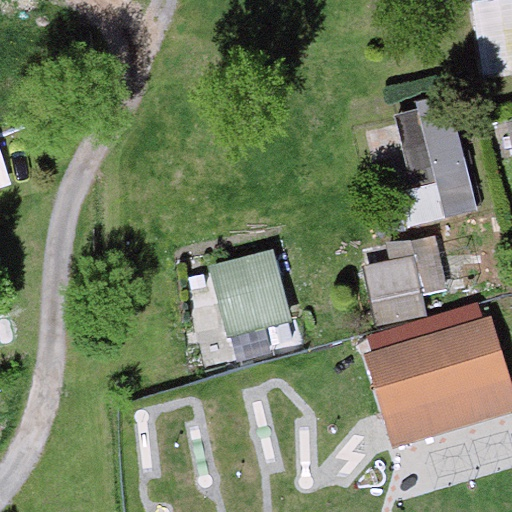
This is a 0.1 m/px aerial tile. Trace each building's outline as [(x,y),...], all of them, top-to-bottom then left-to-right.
[(511,66),(511,0),(478,0),(485,69),(511,66)] [(442,103),(397,116),(420,195),(465,182),(442,103)] [(0,184),(13,181),(0,137),(0,184)] [(432,233),(382,242),(391,291),(441,281),(432,233)] [(229,329),(293,311),(275,242),(210,260),(229,329)] [(356,358),(385,448),(511,408),(511,401),(485,317),(356,358)]
